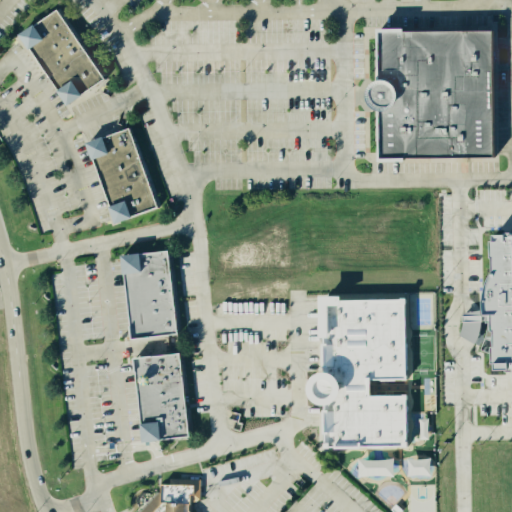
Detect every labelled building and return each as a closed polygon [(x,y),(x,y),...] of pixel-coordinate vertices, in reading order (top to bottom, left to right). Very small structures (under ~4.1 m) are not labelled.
[(53,11),(100,80),(63,105),(16,36),(53,11)] [(374,112),(372,112),(367,110),(364,106),(361,102),(361,97),(361,92),(364,87),(367,84),(372,82),(373,82),(373,35),(487,33),(490,158),(375,160),(374,112)] [(125,130),(153,209),(112,224),(84,145),(125,130)] [(511,232),(490,233),(492,272),(488,281),(485,291),(483,304),(484,316),(491,316),(492,372),(511,371),(511,232)] [(164,253),(174,335),(128,341),(118,259),(164,253)] [(415,445),(415,396),(381,397),(381,380),(415,380),(415,300),(355,301),(355,297),(329,297),(329,380),(327,380),(328,445),(415,445)] [(175,355),(186,439),(141,445),(130,361),(175,355)] [(436,477),(436,460),(413,461),(414,477),(436,477)] [(364,462),(364,478),(400,477),(399,461),(364,462)] [(146,511),(156,501),(156,482),(189,483),(189,476),(195,477),(200,481),(199,500),(188,505),(188,511),(146,511)]
